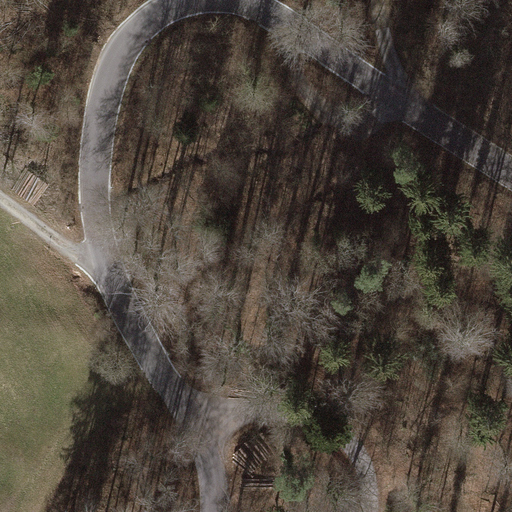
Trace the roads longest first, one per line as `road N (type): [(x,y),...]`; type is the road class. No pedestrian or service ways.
road 1 (tertiary): [(193,0),(153,17),(128,45),(100,121),(96,159),(107,245),(124,292),(217,477),(211,511)]
road 2 (tertiary): [(511,168),(402,103),(289,20),(237,0)]
road 3 (track): [(190,419),(329,425),(369,467),(368,511)]
road 4 (track): [(107,245),(74,254),(0,200)]
